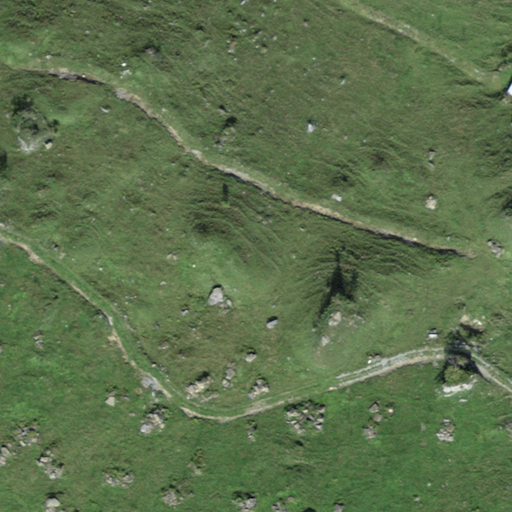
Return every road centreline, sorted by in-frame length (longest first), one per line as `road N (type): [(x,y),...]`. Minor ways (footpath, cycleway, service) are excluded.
road 1 (track): [(0,231),(82,284),(176,401),(213,411),(434,349),(461,349),(511,383)]
road 2 (track): [(511,261),(282,191),(211,160),(117,82),(0,52)]
road 3 (track): [(347,0),(479,75),(511,75)]
